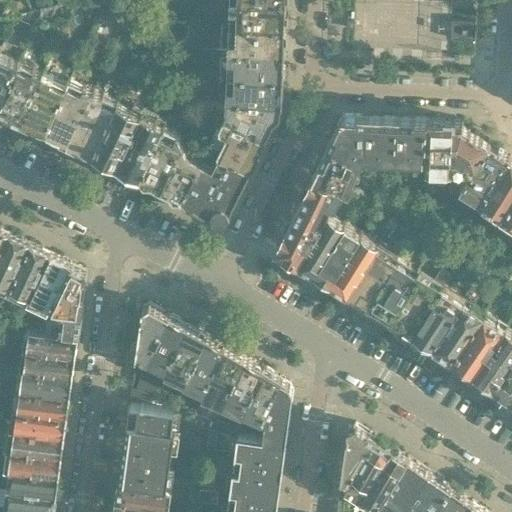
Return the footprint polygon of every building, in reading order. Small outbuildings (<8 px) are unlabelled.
[(50,24),(57,3),(47,0),(42,0),(36,19),(50,24)] [(115,0),(103,0),(98,2),(102,12),(118,7),(115,0)] [(286,4),(229,2),(228,25),(285,28),(286,4)] [(451,18),(451,37),(475,38),(476,19),(451,18)] [(285,28),(228,25),(227,52),(284,54),(285,28)] [(57,40),(50,54),(56,57),(63,43),(57,40)] [(0,51),(0,100),(20,61),(0,51)] [(284,54),(227,52),(226,75),(283,77),(284,54)] [(102,70),(100,74),(108,78),(113,67),(100,60),(97,67),(102,70)] [(20,61),(0,100),(0,107),(7,111),(22,117),(44,72),(20,61)] [(44,72),(22,117),(35,123),(45,128),(68,84),(44,72)] [(283,77),(226,75),(225,101),(280,103),(283,99),(283,77)] [(68,84),(45,128),(57,134),(70,140),(95,90),(70,78),(68,84)] [(95,90),(70,140),(78,143),(94,151),(118,102),(95,90)] [(280,103),(225,101),(224,110),(222,117),(264,137),(280,103)] [(118,102),(94,151),(117,163),(141,113),(143,109),(134,104),(131,108),(118,102)] [(141,113),(117,163),(139,174),(163,126),(166,121),(157,116),(155,120),(141,113)] [(367,114),(342,113),(327,144),(357,159),(361,151),(366,151),(367,114)] [(398,115),(367,114),(366,151),(366,156),(397,157),(398,115)] [(427,116),(398,115),(397,157),(426,158),(427,116)] [(427,116),(426,158),(426,166),(452,168),(454,117),(427,116)] [(264,137),(222,117),(218,127),(222,132),(227,135),(217,151),(218,156),(227,160),(247,170),(264,137)] [(463,118),(454,117),(452,168),(473,169),(491,142),(463,124),(463,118)] [(163,126),(139,174),(161,185),(182,143),(178,133),(163,126)] [(511,158),(511,155),(491,142),(473,169),(474,169),(461,189),(483,204),(511,158)] [(182,143),(161,185),(168,188),(182,196),(200,161),(187,155),(182,143)] [(327,144),(314,172),(344,186),(350,188),(356,177),(354,175),(361,161),(357,159),(327,144)] [(200,161),(182,196),(203,207),(227,160),(218,156),(212,167),(200,161)] [(511,197),(511,158),(483,204),(491,210),(494,205),(503,211),(511,197)] [(227,160),(203,207),(219,215),(226,213),(247,170),(227,160)] [(314,172),(293,213),(307,220),(310,214),(316,217),(326,200),(334,203),(344,186),(314,172)] [(395,193),(393,201),(401,204),(404,196),(395,193)] [(408,196),(405,203),(414,206),(417,199),(408,196)] [(511,197),(503,211),(500,215),(511,223),(511,197)] [(402,214),(421,221),(424,212),(406,205),(402,214)] [(323,221),(298,259),(306,264),(315,269),(346,221),(329,211),(323,221)] [(293,213),(279,242),(282,250),(298,259),(323,221),(316,217),(310,214),(307,220),(293,213)] [(346,221),(315,269),(323,274),(332,279),(362,231),(346,221)] [(0,248),(8,230),(0,226),(0,248)] [(30,240),(8,230),(0,248),(0,287),(6,291),(30,240)] [(362,231),(332,279),(349,289),(376,244),(379,241),(362,231)] [(50,250),(30,240),(6,291),(27,300),(50,250)] [(376,244),(349,289),(369,302),(397,257),(376,244)] [(70,260),(50,250),(27,300),(47,309),(50,303),(70,260)] [(397,257),(369,302),(391,315),(419,270),(397,257)] [(84,267),(70,260),(50,303),(62,309),(64,308),(81,311),(87,271),(84,267)] [(415,330),(445,284),(443,282),(451,270),(441,264),(434,276),(421,268),(419,270),(391,315),(415,330)] [(445,284),(415,330),(435,343),(465,297),(445,284)] [(465,297),(435,343),(456,357),(487,310),(465,297)] [(168,310),(149,300),(143,304),(136,352),(148,358),(168,310)] [(78,334),(81,311),(64,308),(62,309),(61,319),(54,318),(53,325),(52,330),(78,334)] [(187,321),(168,310),(148,358),(166,367),(187,321)] [(487,310),(456,357),(476,370),(508,324),(487,310)] [(207,331),(187,321),(166,367),(165,370),(184,379),(207,331)] [(511,326),(508,324),(476,370),(485,376),(496,384),(511,360),(511,326)] [(78,334),(52,330),(32,328),(30,347),(75,353),(78,334)] [(225,341),(207,331),(184,379),(183,381),(203,389),(225,341)] [(243,352),(225,341),(203,389),(202,393),(221,401),(243,352)] [(75,353),(30,347),(27,366),(73,373),(75,353)] [(262,363),(243,352),(221,401),(242,410),(243,409),(262,363)] [(511,360),(496,384),(511,394),(511,360)] [(279,373),(262,363),(243,409),(260,417),(264,408),(279,373)] [(73,373),(27,366),(24,366),(22,386),(70,393),(73,373)] [(131,386),(130,394),(152,398),(160,380),(140,372),(136,387),(131,386)] [(290,379),(279,373),(264,408),(290,411),(293,387),(290,379)] [(70,393),(22,386),(19,406),(67,413),(70,393)] [(199,399),(185,396),(182,407),(196,410),(199,399)] [(172,425),(174,406),(130,399),(127,418),(172,425)] [(67,413),(19,406),(16,426),(65,432),(67,413)] [(290,411),(264,408),(260,417),(264,418),(262,433),(286,436),(290,411)] [(167,482),(172,446),(175,425),(172,425),(127,418),(119,475),(167,482)] [(356,420),(349,424),(341,475),(343,475),(348,479),(376,434),(356,420)] [(65,432),(16,426),(14,446),(62,452),(65,432)] [(286,436),(262,433),(238,430),(228,504),(276,510),(286,436)] [(360,496),(392,444),(376,434),(348,479),(344,486),(360,496)] [(184,447),(200,449),(202,438),(186,435),(184,447)] [(408,455),(392,444),(360,496),(376,507),(378,504),(408,455)] [(62,452),(14,446),(11,466),(59,472),(62,452)] [(401,511),(429,469),(408,455),(378,504),(389,511),(401,511)] [(59,472),(11,466),(8,486),(57,492),(59,472)] [(431,511),(450,483),(429,469),(401,511),(431,511)] [(216,473),(202,471),(201,483),(214,485),(216,473)] [(167,482),(119,475),(116,495),(169,502),(172,483),(167,482)] [(341,475),(336,511),(373,511),(376,507),(360,496),(344,486),(348,479),(343,475),(341,475)] [(462,511),(472,498),(450,483),(431,511),(462,511)] [(57,492),(8,486),(5,505),(54,511),(57,492)] [(198,500),(216,502),(218,490),(200,488),(198,500)] [(167,511),(169,502),(116,495),(114,511),(167,511)] [(490,511),(491,511),(472,498),(462,511),(490,511)]
